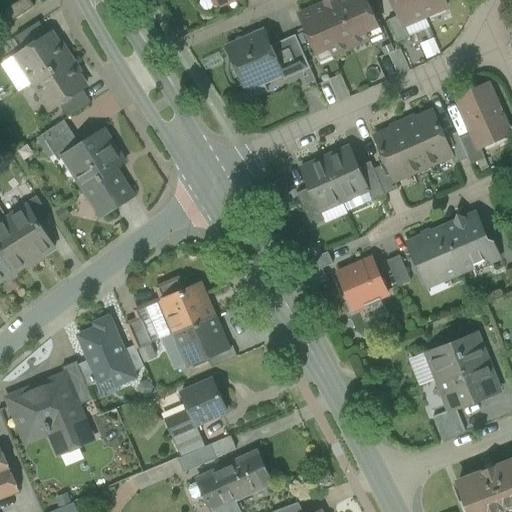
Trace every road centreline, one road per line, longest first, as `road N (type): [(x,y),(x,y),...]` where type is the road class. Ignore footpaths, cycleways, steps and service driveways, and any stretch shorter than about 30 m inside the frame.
road 1 (tertiary): [(390,483),(222,180)]
road 2 (residential): [(487,28),(459,62),(222,180)]
road 3 (residential): [(0,358),(222,180)]
road 4 (tertiary): [(222,180),(104,0)]
road 5 (residential): [(511,176),(380,234)]
road 6 (residential): [(390,483),(511,435)]
